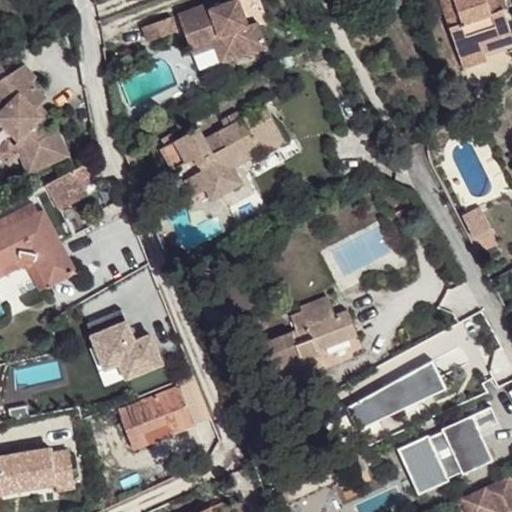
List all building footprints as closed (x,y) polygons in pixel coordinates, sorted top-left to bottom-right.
[(178,12),(189,45),(213,37),(211,31),(217,28),(227,59),(265,46),(256,21),(247,24),(238,0),(230,0),(211,7),(209,1),(178,12)] [(482,46),(511,35),(511,33),(503,11),(509,9),(505,0),(438,0),(464,71),(489,63),(485,55),(482,46)] [(171,14),(142,24),(147,38),(176,29),(171,14)] [(213,37),(189,45),(192,52),(215,44),(221,61),(227,59),(217,28),(211,31),(213,37)] [(511,45),(511,35),(482,46),(485,55),(511,45)] [(287,52),(269,61),(275,72),(293,63),(287,52)] [(20,143),(28,173),(63,156),(50,133),(37,119),(28,112),(33,106),(41,99),(22,79),(29,72),(16,58),(0,68),(0,123),(14,138),(20,143)] [(200,98),(185,107),(191,118),(214,105),(208,94),(200,98)] [(195,126),(156,145),(169,169),(193,156),(198,166),(181,175),(190,192),(203,185),(208,196),(238,181),(230,164),(260,149),(261,152),(284,140),(266,103),(215,130),(217,135),(209,139),(206,134),(201,137),(195,126)] [(41,115),(33,106),(28,112),(37,119),(41,115)] [(215,130),(206,134),(209,139),(217,135),(215,130)] [(0,157),(2,160),(15,148),(10,142),(4,135),(0,138),(0,157)] [(22,177),(28,173),(20,143),(14,138),(10,142),(15,148),(22,177)] [(30,191),(0,207),(0,230),(33,213),(40,210),(30,191)] [(138,195),(141,203),(146,201),(145,198),(150,196),(147,191),(138,195)] [(141,203),(151,227),(157,225),(159,203),(152,196),(150,196),(145,198),(146,201),(141,203)] [(477,237),(494,229),(483,206),(465,215),(477,237)] [(49,228),(40,210),(33,213),(43,231),(49,228)] [(33,213),(0,230),(0,267),(26,254),(44,288),(73,274),(49,228),(43,231),(33,213)] [(325,300),(302,310),(306,322),(330,312),(325,300)] [(306,322),(302,310),(289,315),(293,327),(257,342),(275,386),(311,371),(305,355),(317,350),(315,344),(351,329),(343,307),(330,312),(306,322)] [(122,310),(89,322),(105,366),(121,360),(127,376),(163,363),(152,334),(134,341),(122,310)] [(115,416),(128,444),(146,436),(165,429),(170,440),(194,430),(177,392),(115,416)] [(429,433),(398,448),(420,494),(464,473),(465,475),(495,461),(484,438),(477,442),(473,434),(480,430),(500,421),(492,405),(443,429),(444,431),(431,437),(429,433)] [(480,430),(473,434),(477,442),(484,438),(480,430)] [(146,436),(128,444),(132,455),(152,448),(146,436)] [(52,446),(0,454),(0,486),(1,492),(58,482),(59,490),(76,487),(69,447),(52,450),(52,446)] [(511,511),(511,477),(489,488),(496,502),(500,511),(511,511)] [(489,488),(467,499),(472,511),(476,511),(496,502),(489,488)] [(500,511),(496,502),(476,511),(500,511)]
